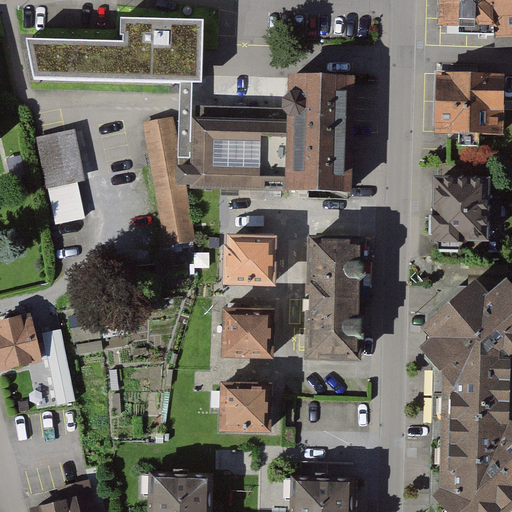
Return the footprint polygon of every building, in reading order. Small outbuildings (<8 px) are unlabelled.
[(492,31),(489,0),(431,0),(430,29),(492,31)] [(511,0),(489,0),(492,31),(492,43),(511,41),(511,0)] [(121,42),(23,40),(32,78),(175,81),(190,82),(199,82),(200,21),(118,20),(118,35),(121,35),(121,42)] [(499,76),(428,76),(428,137),(511,136),(511,81),(499,82),(499,76)] [(349,82),(281,80),(281,124),(279,197),(346,198),(349,82)] [(174,120),(142,124),(164,250),(195,245),(187,192),(279,197),(281,124),(189,123),(190,82),(175,81),(174,120)] [(72,131),(33,140),(54,230),(55,230),(77,225),(87,223),(78,185),(84,183),(72,131)] [(480,192),(425,192),(426,260),(480,260),(480,192)] [(272,243),(220,242),(220,290),(271,291),(272,243)] [(356,244),(302,243),(300,363),(354,363),(356,244)] [(445,511),(510,511),(511,511),(511,285),(507,280),(490,294),(477,281),(440,312),(422,327),(432,338),(420,349),(443,372),(443,447),(441,490),(434,497),(445,511)] [(267,317),(215,315),(214,366),(266,367),(267,317)] [(29,318),(0,326),(0,378),(43,366),(29,318)] [(265,390),(215,389),(213,439),(264,440),(265,390)] [(203,511),(204,482),(144,480),(143,511),(203,511)] [(351,511),(351,485),(285,485),(284,511),(351,511)] [(79,511),(76,499),(25,511),(79,511)]
